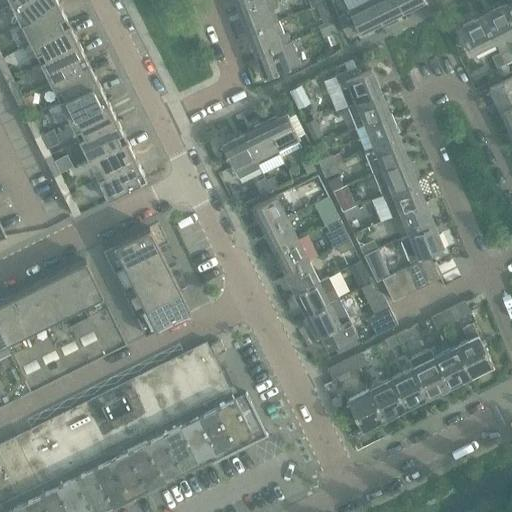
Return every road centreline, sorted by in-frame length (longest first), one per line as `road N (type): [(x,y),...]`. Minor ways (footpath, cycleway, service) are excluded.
road 1 (residential): [(0,423),(250,298)]
road 2 (residential): [(347,490),(250,298)]
road 3 (residential): [(191,178),(0,274)]
road 4 (residential): [(415,99),(483,272)]
road 5 (residential): [(347,490),(511,408)]
road 6 (residential): [(164,122),(240,86),(208,0)]
road 7 (residential): [(511,181),(459,78),(415,99)]
road 8 (residential): [(164,122),(102,0)]
road 9 (residential): [(250,298),(191,178)]
